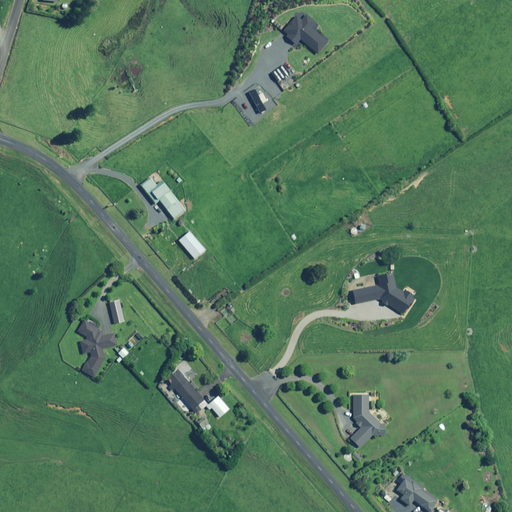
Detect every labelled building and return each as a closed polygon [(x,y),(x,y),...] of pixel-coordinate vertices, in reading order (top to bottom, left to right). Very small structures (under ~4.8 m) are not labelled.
[(315,22),(306,15),(301,20),(296,16),(282,33),(295,44),(299,39),(316,54),(326,42),(310,28),(315,22)] [(156,186),(150,178),(140,186),(154,204),(159,200),(173,219),(184,210),(162,181),(156,186)] [(204,250),(189,232),(179,241),(194,259),(204,250)] [(387,304),(403,314),(405,309),(407,310),(415,296),(404,290),(402,293),(395,288),(392,273),(377,276),(379,285),(353,290),(355,304),(380,299),(383,302),(382,303),(386,306),(387,304)] [(121,310),(119,300),(109,303),(111,312),(121,310)] [(97,329),(84,321),(77,331),(86,336),(87,340),(79,342),(82,354),(89,353),(91,354),(82,371),(93,377),(105,358),(103,349),(117,346),(114,333),(102,336),(100,329),(97,329)] [(207,405),(178,370),(166,379),(196,414),(207,405)] [(351,419),(360,428),(350,439),(359,447),(372,437),(374,437),(374,439),(378,439),(379,437),(384,437),(385,425),(368,411),(369,396),(353,395),(351,419)] [(228,409),(218,397),(206,406),(209,410),(211,408),(219,417),(228,409)] [(438,500),(405,478),(396,490),(403,495),(400,500),(410,506),(413,501),(430,511),(438,500)]
